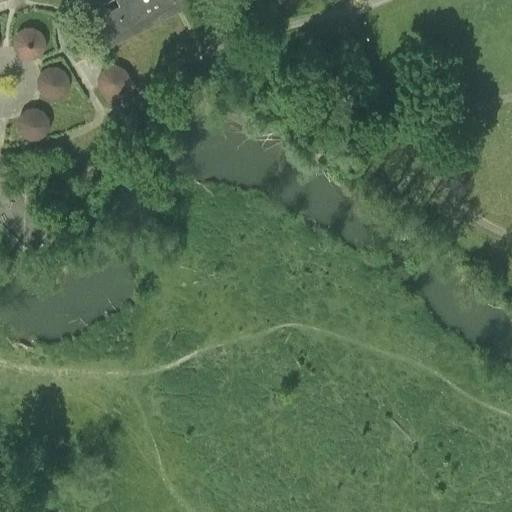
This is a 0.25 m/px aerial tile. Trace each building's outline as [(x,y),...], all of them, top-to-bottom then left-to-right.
[(121,0),(125,7),(112,14),(109,8),(90,18),(104,47),(189,3),(187,0),(121,0)] [(47,24),(17,24),(16,53),(46,53),(47,24)] [(60,60),(36,73),(50,99),(75,85),(60,60)] [(21,106),(22,135),(50,134),(49,105),(21,106)] [(0,206),(28,231),(38,221),(5,192),(0,197),(0,206)]
